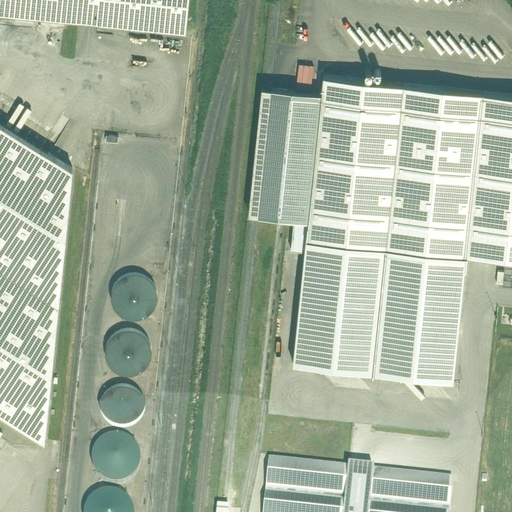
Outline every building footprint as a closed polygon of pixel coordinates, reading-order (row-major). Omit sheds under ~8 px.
[(187,0),(0,0),(0,10),(185,29),(187,0)] [(504,261),(511,261),(511,93),(323,73),(321,92),(272,87),(259,213),(282,215),(294,216),(290,248),(304,250),(292,361),(315,364),(321,370),(326,365),(337,366),(343,373),(349,367),(372,370),(372,371),(373,370),(394,372),(401,378),(406,373),(417,374),(423,381),(429,376),(452,378),(464,266),(465,266),(466,254),(467,254),(467,253),(483,255),(505,257),(504,261)] [(72,166),(0,120),(0,411),(44,439),(72,166)] [(511,261),(504,261),(502,284),(511,284),(511,261)] [(141,283),(141,290),(135,290),(135,307),(163,308),(163,283),(141,283)] [(100,376),(116,412),(153,396),(138,360),(100,376)] [(269,462),(264,511),(449,511),(452,481),(269,462)] [(133,511),(133,510),(133,509),(132,508),(132,507),(132,506),(131,505),(131,504),(131,503),(130,503),(130,502),(129,501),(129,500),(128,499),(128,498),(127,498),(126,497),(125,496),(125,495),(124,495),(123,494),(122,494),(121,493),(120,493),(120,492),(119,492),(118,492),(117,491),(116,491),(115,491),(114,490),(113,490),(112,490),(111,490),(110,490),(109,490),(108,490),(107,490),(106,490),(105,490),(104,490),(103,491),(102,491),(101,491),(100,492),(99,492),(98,493),(97,493),(96,494),(95,494),(94,495),(93,496),(92,497),(91,498),(90,499),(90,500),(89,500),(89,501),(88,502),(88,503),(87,504),(87,505),(87,506),(86,506),(86,507),(86,508),(86,509),(85,510),(85,511),(133,511)]
